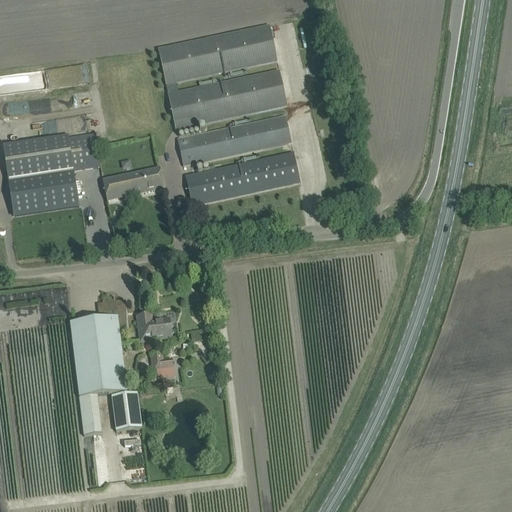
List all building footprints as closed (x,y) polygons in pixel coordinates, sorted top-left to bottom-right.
[(177,93),(175,85),(277,64),(270,27),(158,50),(175,132),(287,109),(280,72),(177,93)] [(184,168),(292,145),(286,118),(178,141),(184,168)] [(35,145),(3,149),(8,182),(14,217),(79,208),(74,172),(100,168),(95,136),(92,136),(35,145)] [(192,208),(300,185),(294,154),(186,178),(192,208)] [(160,169),(103,182),(107,203),(165,190),(160,169)] [(84,437),(102,435),(97,397),(127,394),(120,333),(126,332),(123,307),(103,310),(104,320),(70,324),(84,437)] [(170,320),(152,323),(151,316),(137,318),(141,343),(158,341),(158,337),(172,335),(170,320)] [(190,333),(191,344),(206,343),(205,332),(190,333)] [(164,361),(163,353),(150,355),(154,381),(175,378),(172,360),(164,361)] [(116,433),(142,430),(137,395),(112,398),(116,433)]
